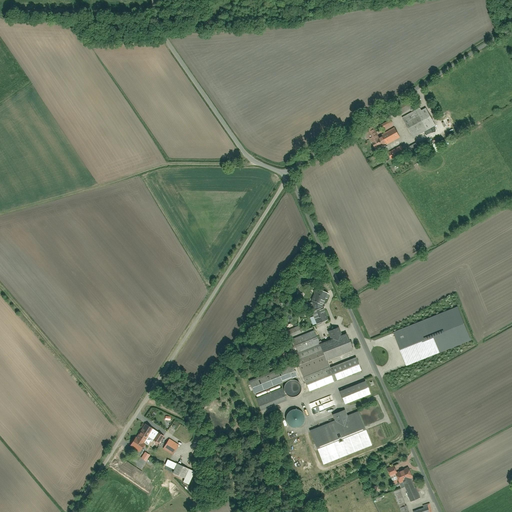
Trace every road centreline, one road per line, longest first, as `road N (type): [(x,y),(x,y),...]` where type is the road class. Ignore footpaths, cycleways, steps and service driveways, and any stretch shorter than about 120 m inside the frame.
road 1 (residential): [(73,511),(288,177)]
road 2 (unclassified): [(439,511),(288,177)]
road 3 (residential): [(288,177),(511,27)]
road 4 (residential): [(153,0),(164,36),(242,152),(288,177)]
road 5 (track): [(0,281),(126,425)]
